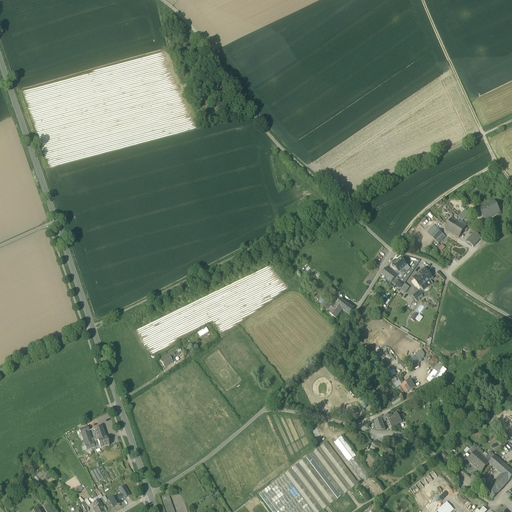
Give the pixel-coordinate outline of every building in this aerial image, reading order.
[(477,210),(484,221),(500,212),(494,201),(477,210)] [(464,211),(458,217),(462,222),(468,215),(464,211)] [(450,233),(458,239),(463,231),(465,228),(466,226),(459,221),(458,223),(451,219),(450,219),(450,220),(451,220),(444,230),(450,233)] [(428,235),(435,227),(434,226),(427,233),(428,235)] [(435,241),(438,244),(445,237),(435,227),(428,235),(435,241)] [(465,243),(473,247),(481,239),(474,233),(465,243)] [(399,273),(403,269),(407,266),(401,259),(393,266),(399,273)] [(416,260),(412,267),(414,269),(420,261),(416,260)] [(387,280),(391,283),(395,277),(396,277),(385,269),(381,275),(385,278),(383,280),(385,281),(387,280)] [(413,278),(420,288),(426,284),(432,279),(425,269),(413,278)] [(404,284),(408,278),(405,275),(402,277),(399,280),(404,284)] [(395,286),(400,289),(401,288),(404,284),(399,280),(395,286)] [(412,294),(417,301),(423,297),(420,292),(418,290),(412,294)] [(324,299),(319,307),(322,310),(327,302),(324,299)] [(340,299),(336,305),(331,311),(329,314),(336,320),(343,311),(347,305),(340,299)] [(354,309),(347,305),(343,311),(350,316),(354,309)] [(410,320),(414,322),(415,320),(419,323),(422,317),(418,315),(416,317),(414,315),(410,320)] [(408,360),(415,369),(418,367),(419,364),(422,361),(421,360),(424,358),(424,354),(421,350),(408,360)] [(164,369),(173,364),(168,357),(168,356),(160,362),(164,369)] [(432,379),(438,383),(446,371),(441,367),(442,365),(439,363),(438,364),(438,365),(432,373),(435,375),(432,379)] [(385,373),(389,379),(396,374),(393,370),(392,371),(390,369),(385,373)] [(397,378),(401,385),(405,383),(400,376),(397,378)] [(432,379),(429,376),(426,380),(434,387),(438,383),(432,379)] [(411,380),(416,387),(420,385),(415,377),(411,380)] [(392,382),(402,396),(405,394),(400,386),(401,385),(397,378),(392,382)] [(405,394),(416,387),(411,380),(405,383),(401,385),(400,386),(405,394)] [(392,428),(402,423),(396,413),(389,417),(388,415),(384,417),(386,420),(387,419),(392,428)] [(382,422),(381,419),(374,423),(377,431),(385,431),(382,423),(382,422)] [(97,439),(97,440),(98,442),(97,442),(100,450),(109,447),(106,439),(105,437),(101,428),(94,430),(97,439)] [(86,447),(93,445),(92,442),(88,433),(81,435),(86,447)] [(334,442),(363,480),(370,475),(342,436),(334,442)] [(97,440),(92,442),(93,445),(94,448),(94,449),(95,452),(100,450),(97,442),(98,442),(97,440)] [(327,443),(299,464),(330,505),(358,484),(327,443)] [(389,448),(385,446),(378,443),(376,447),(379,449),(380,448),(383,450),(382,454),(391,458),(394,451),(389,448)] [(463,457),(467,461),(476,451),(479,454),(481,451),(474,445),(463,457)] [(489,463),(481,456),(479,454),(476,451),(467,461),(481,473),(481,472),(488,464),(489,465),(489,464),(489,463)] [(482,455),(481,456),(489,463),(495,457),(490,453),(487,455),(485,458),(482,455)] [(503,477),(495,486),(501,491),(511,477),(511,471),(495,457),(489,463),(489,464),(501,475),(503,477)] [(312,511),(321,511),(330,505),(299,464),(285,475),(312,511)] [(90,473),(96,484),(108,478),(102,467),(90,473)] [(492,500),(497,494),(490,487),(475,473),(470,479),(471,480),(492,500)] [(312,511),(285,475),(259,495),(271,511),(312,511)] [(501,475),(493,484),(495,486),(503,477),(501,475)] [(497,494),(501,491),(495,486),(493,484),(490,487),(497,494)] [(124,499),(129,496),(124,488),(119,491),(122,495),(124,498),(124,499)] [(161,499),(166,511),(174,511),(169,496),(161,499)] [(120,504),(118,502),(116,498),(116,497),(109,501),(113,508),(120,504)] [(93,510),(93,511),(103,511),(101,508),(103,508),(98,500),(98,501),(93,503),(96,508),(93,510)] [(436,511),(437,511),(451,511),(454,510),(447,502),(436,511)]
